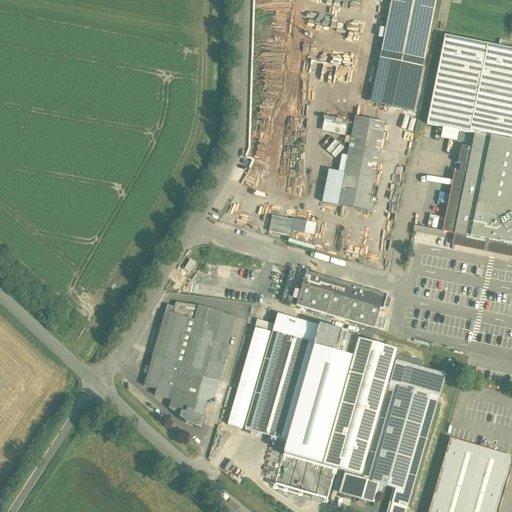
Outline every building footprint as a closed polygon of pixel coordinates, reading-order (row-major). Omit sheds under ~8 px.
[(435,0),(388,0),(377,58),(382,59),(422,67),(435,0)] [(498,47),(445,37),(427,125),(474,135),(474,134),(511,142),(511,50),(498,47)] [(511,48),(511,43),(500,41),(498,47),(511,50),(511,48)] [(422,67),(382,59),(374,99),(414,107),(422,67)] [(385,123),(355,118),(343,177),(337,206),(367,212),(370,197),(385,123)] [(342,135),(343,122),(320,120),(319,133),(342,135)] [(511,142),(474,134),(474,135),(466,174),(464,185),(454,234),(444,232),(443,233),(454,235),(466,237),(464,243),(469,244),(469,243),(494,248),(504,251),(506,245),(511,246),(511,142)] [(396,158),(395,159),(393,160),(393,162),(392,163),(392,165),(393,166),(394,168),(396,169),(397,169),(399,169),(401,168),(402,167),(403,165),(403,164),(403,162),(402,160),(401,159),(400,158),(398,158),(396,158)] [(343,177),(328,174),(322,203),(337,206),(343,177)] [(376,199),(370,197),(367,212),(373,213),(376,199)] [(292,221),(272,217),(269,232),(288,236),(292,221)] [(466,237),(454,235),(452,246),(511,258),(511,246),(506,245),(504,251),(494,248),(469,243),(469,244),(464,243),(466,237)] [(306,273),(302,286),(380,308),(380,309),(383,310),(387,296),(306,273)] [(374,329),(378,317),(386,320),(388,311),(384,310),(383,310),(380,309),(380,308),(302,286),(296,306),(374,329)] [(198,307),(176,303),(175,308),(172,316),(165,314),(145,385),(144,385),(144,386),(157,390),(155,396),(171,401),(169,409),(180,418),(186,423),(186,424),(200,428),(203,418),(207,403),(217,406),(223,385),(219,383),(230,347),(228,347),(236,317),(198,307)] [(175,308),(167,306),(165,314),(172,316),(175,308)] [(278,316),(245,430),(286,442),(287,442),(286,442),(313,347),(318,331),(320,326),(278,316)] [(320,326),(318,331),(313,347),(352,358),(357,339),(358,337),(320,326)] [(397,351),(357,339),(352,358),(322,466),(336,470),(345,473),(339,493),(359,499),(358,503),(364,504),(365,501),(373,503),(378,485),(396,490),(389,511),(406,511),(438,398),(439,399),(445,376),(406,365),(407,358),(396,355),(397,351)] [(322,466),(352,358),(313,347),(286,442),(287,442),(286,442),(283,455),(275,487),(326,503),(336,470),(322,466)] [(498,511),(511,465),(511,457),(450,439),(428,511),(498,511)]
